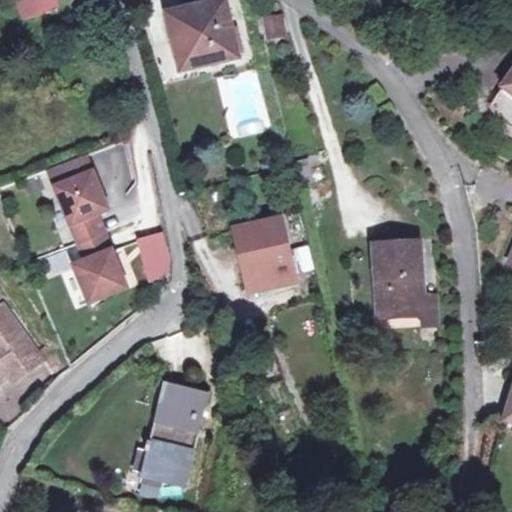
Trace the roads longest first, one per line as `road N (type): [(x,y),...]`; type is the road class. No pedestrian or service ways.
road 1 (residential): [(0,511),(48,409),(184,278),(152,110),(116,0)]
road 2 (unclassified): [(293,0),(380,52),(462,220),(475,348),(454,511)]
